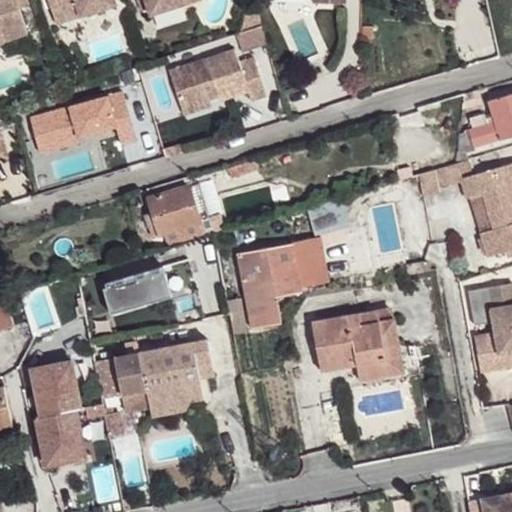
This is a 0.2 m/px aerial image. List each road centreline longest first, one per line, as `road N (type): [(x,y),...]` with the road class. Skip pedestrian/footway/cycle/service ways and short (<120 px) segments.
road 1 (unclassified): [(188,511),(511,445)]
road 2 (unknown): [(254,498),(205,271)]
